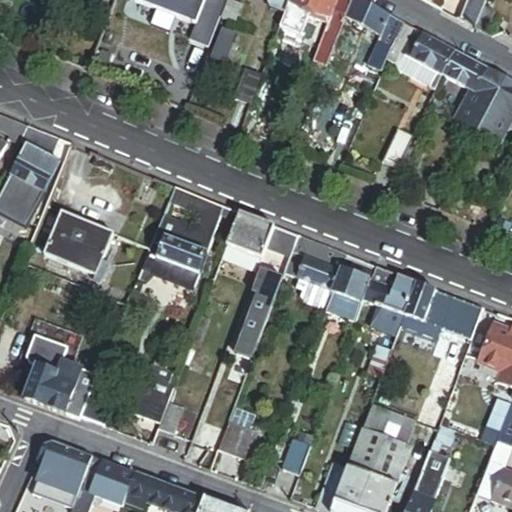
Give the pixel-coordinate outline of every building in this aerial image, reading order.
[(134,0),(134,1),(194,25),(188,41),(204,48),(223,0),(134,0)] [(240,5),(225,0),(217,22),(223,24),(224,20),(233,23),(240,5)] [(289,0),(267,0),(267,2),(269,9),(284,14),(288,4),(289,0)] [(351,0),(289,0),(288,4),(309,12),(307,18),(326,25),(323,34),(336,39),(345,17),(351,0)] [(383,58),(402,24),(358,0),(351,0),(345,17),(380,36),(367,66),(377,70),(383,58)] [(475,30),(482,11),(486,0),(467,0),(459,22),(475,30)] [(475,30),(484,35),(492,15),(482,11),(475,30)] [(454,52),(402,24),(383,58),(391,63),(393,56),(432,76),(427,86),(425,91),(431,94),(440,78),(454,52)] [(336,39),(323,34),(312,62),(326,67),(336,39)] [(505,81),(454,52),(440,78),(467,93),(491,106),(505,81)] [(432,76),(393,56),(391,63),(395,69),(427,86),(432,76)] [(249,103),(260,74),(245,69),(234,97),(249,103)] [(511,84),(505,81),(491,106),(484,120),(494,126),(502,111),(511,116),(511,84)] [(491,106),(467,93),(452,119),(476,133),(484,120),(491,106)] [(511,124),(511,116),(502,111),(494,126),(484,120),(476,133),(500,146),(511,124)] [(21,142),(28,129),(0,117),(0,131),(10,137),(9,140),(19,145),(21,142)] [(54,140),(28,129),(21,142),(27,147),(0,193),(0,215),(16,225),(54,162),(46,158),(54,140)] [(378,164),(394,171),(409,140),(394,132),(378,164)] [(160,217),(139,270),(151,275),(190,289),(220,207),(171,187),(165,204),(190,214),(192,223),(185,227),(160,217)] [(109,229),(57,209),(40,253),(92,273),(91,278),(97,280),(99,275),(102,276),(105,267),(96,263),(109,229)] [(225,209),(221,222),(230,225),(233,216),(234,213),(225,209)] [(260,250),(268,229),(233,216),(230,225),(218,261),(251,273),(260,250)] [(260,250),(287,260),(295,239),(268,229),(260,250)] [(343,257),(295,239),(287,260),(282,275),(330,292),(343,257)] [(361,301),(372,269),(343,257),(330,292),(330,294),(359,305),(361,301)] [(413,284),(372,269),(361,301),(378,308),(402,316),(413,284)] [(151,275),(139,270),(136,281),(142,283),(151,275)] [(254,350),(279,281),(259,274),(250,297),(254,299),(238,344),(254,350)] [(478,309),(413,284),(402,316),(398,327),(434,340),(437,330),(467,341),(478,309)] [(330,294),(326,301),(357,313),(359,305),(330,294)] [(398,327),(402,316),(378,308),(374,320),(398,329),(398,327)] [(507,331),(510,322),(501,319),(498,328),(507,331)] [(493,383),(511,390),(511,322),(510,322),(507,331),(498,328),(489,325),(474,365),(497,374),(493,383)] [(24,348),(29,350),(65,363),(68,353),(28,338),(24,348)] [(369,376),(379,380),(390,350),(384,348),(382,354),(378,352),(369,376)] [(35,378),(25,404),(81,425),(90,403),(82,399),(83,395),(78,392),(79,388),(84,377),(62,369),(65,363),(29,350),(21,372),(35,378)] [(124,416),(159,428),(172,390),(168,389),(172,377),(149,369),(146,381),(137,378),(124,416)] [(93,394),(97,382),(84,377),(79,388),(93,394)] [(86,423),(104,430),(115,400),(97,393),(86,423)] [(511,407),(508,406),(494,443),(510,449),(511,450),(511,407)] [(413,423),(370,408),(339,491),(331,511),(386,511),(409,450),(405,448),(413,423)] [(173,439),(182,414),(167,409),(159,433),(173,439)] [(227,425),(216,454),(244,464),(255,435),(227,425)] [(510,449),(494,443),(485,467),(500,472),(501,473),(510,449)] [(279,473),(297,480),(308,450),(290,444),(279,473)] [(53,481),(55,486),(80,495),(93,462),(53,447),(46,450),(39,464),(57,470),(53,481)] [(450,459),(428,451),(424,463),(445,471),(450,459)] [(136,477),(93,462),(80,495),(73,511),(91,511),(96,500),(124,510),(125,505),(136,477)] [(485,467),(475,496),(489,502),(500,472),(485,467)] [(511,511),(511,476),(501,473),(500,472),(489,502),(511,510),(511,511)] [(202,511),(205,503),(136,477),(125,505),(142,511),(145,511),(148,506),(165,511),(202,511)] [(430,511),(440,485),(419,477),(406,511),(430,511)] [(324,486),(314,511),(331,511),(339,491),(324,486)] [(230,511),(205,503),(202,511),(230,511)]
